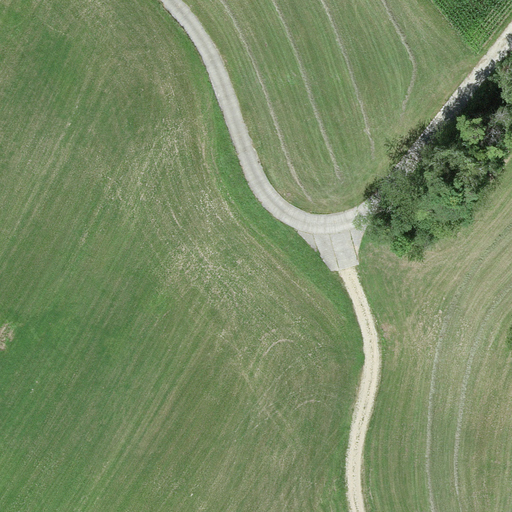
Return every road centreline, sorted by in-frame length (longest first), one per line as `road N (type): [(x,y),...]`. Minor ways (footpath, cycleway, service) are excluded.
road 1 (track): [(511,26),(404,178),(330,229),(315,229),(276,212),(253,184),(199,40),(161,0)]
road 2 (track): [(330,229),(368,335),(350,460),(352,511)]
